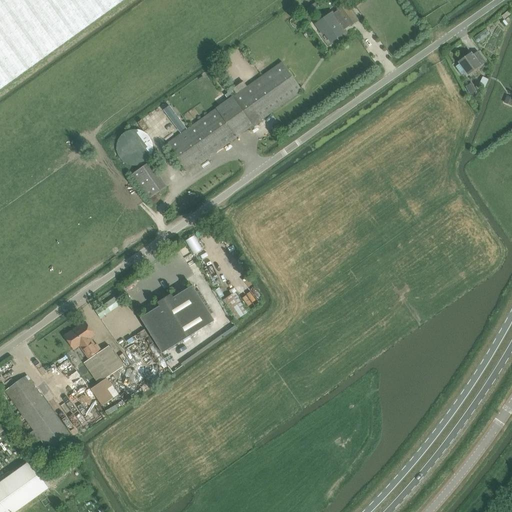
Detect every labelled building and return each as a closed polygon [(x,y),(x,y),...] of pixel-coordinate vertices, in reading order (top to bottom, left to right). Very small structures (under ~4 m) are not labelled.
[(0,0),(0,90),(59,48),(124,0),(0,0)] [(344,30),(350,26),(351,27),(358,22),(356,20),(357,19),(353,12),(351,13),(347,7),(340,12),(342,15),(336,18),(333,14),(317,25),(323,34),(325,32),(332,42),(346,32),(344,30)] [(509,11),(502,16),(505,20),(511,14),(509,11)] [(485,62),(480,55),(478,53),(473,56),(472,54),(460,63),(469,75),(485,62)] [(282,62),(248,87),(244,82),(234,89),(237,94),(233,97),(216,109),(217,109),(167,144),(187,173),(254,125),(254,126),(303,91),(282,62)] [(483,77),(479,86),(485,89),(488,80),(483,77)] [(470,84),(466,86),(470,95),(475,93),(470,84)] [(149,200),(167,187),(150,162),(132,175),(149,200)] [(160,306),(141,318),(163,353),(215,321),(193,286),(174,297),(172,294),(157,303),(160,306)] [(237,320),(248,313),(235,293),(224,300),(237,320)] [(80,346),(89,360),(100,352),(91,338),(95,336),(85,322),(65,336),(75,349),(80,346)] [(85,363),(99,384),(91,389),(103,406),(119,395),(108,378),(124,367),(110,346),(100,352),(89,360),(85,363)] [(48,451),(71,435),(28,375),(5,391),(48,451)] [(30,434),(26,437),(32,446),(36,443),(30,434)] [(0,511),(15,511),(49,488),(30,462),(0,483),(0,511)]
